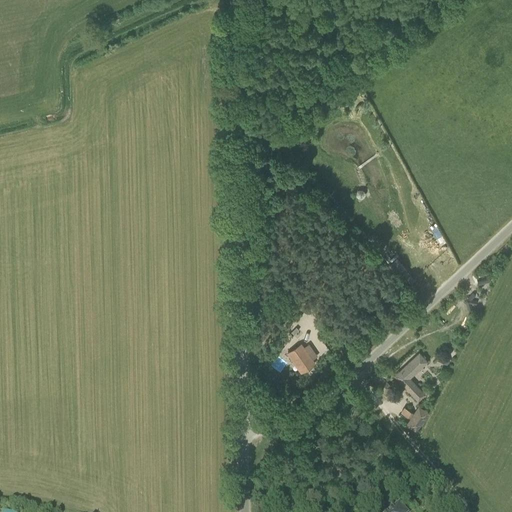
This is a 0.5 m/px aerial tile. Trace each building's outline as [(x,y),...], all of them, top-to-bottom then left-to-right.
[(406,270),(403,267),(398,271),(401,275),(399,276),(408,286),(415,279),(407,269),(406,270)] [(290,331),(294,335),(298,330),(294,327),(290,331)] [(301,374),(316,364),(301,343),(287,352),(301,374)] [(418,401),(425,395),(410,378),(427,361),(419,353),(394,376),(418,401)] [(272,365),(281,372),(288,362),(279,356),(272,365)] [(442,359),(443,364),(447,365),(448,364),(450,362),(450,361),(449,360),(449,357),(448,357),(446,357),(445,356),(444,356),(442,359)] [(385,394),(392,387),(378,371),(371,378),(385,394)] [(416,433),(430,413),(419,406),(405,426),(416,433)]
